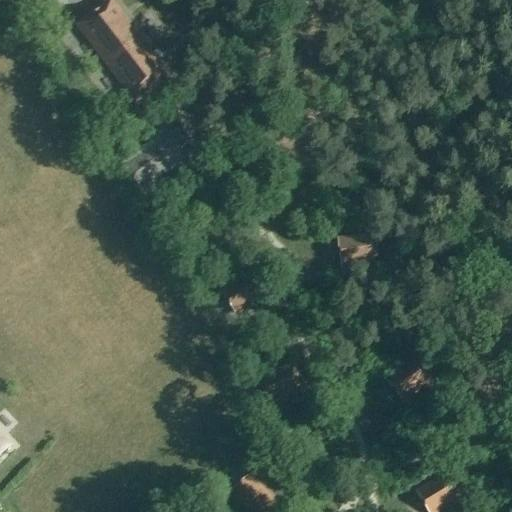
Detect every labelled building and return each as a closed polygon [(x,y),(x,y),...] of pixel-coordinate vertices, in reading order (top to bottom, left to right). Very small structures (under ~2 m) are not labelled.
[(110,5),(80,29),(136,102),(166,78),(110,5)] [(157,137),(119,166),(141,196),(187,161),(176,145),(183,140),(168,121),(153,132),(157,137)] [(373,236),(339,240),(343,269),(359,267),(358,264),(365,263),(365,266),(377,265),(373,236)] [(266,298),(251,273),(222,292),(237,316),(251,308),(249,305),(255,302),(256,304),(266,298)] [(414,360),(387,381),(405,404),(418,394),(416,391),(421,387),(423,390),(432,383),(414,360)] [(261,379),(272,406),(287,399),(285,396),(291,394),(293,397),(303,392),(292,366),(261,379)] [(0,439),(0,458),(10,449),(0,439)] [(447,475),(418,492),(429,511),(441,511),(447,509),(445,506),(450,503),(452,506),(462,500),(447,475)] [(264,511),(274,503),(251,478),(230,498),(241,509),(243,507),(247,511),(264,511)]
